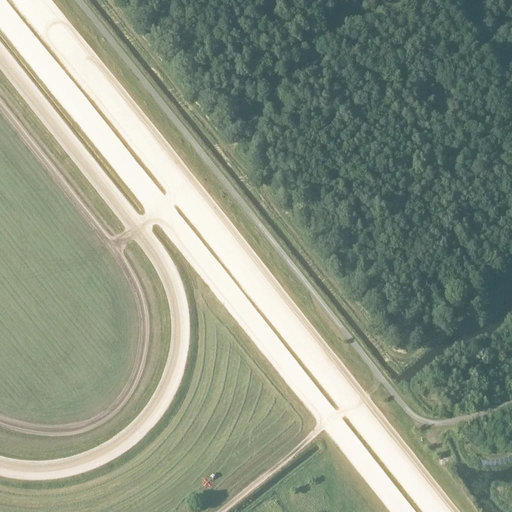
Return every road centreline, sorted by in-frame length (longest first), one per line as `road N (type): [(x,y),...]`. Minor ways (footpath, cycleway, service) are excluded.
road 1 (track): [(104,0),(235,163),(263,182),(274,211),(393,360),(403,362),(456,324),(480,318),(511,278)]
road 2 (track): [(229,153),(331,33),(401,0)]
